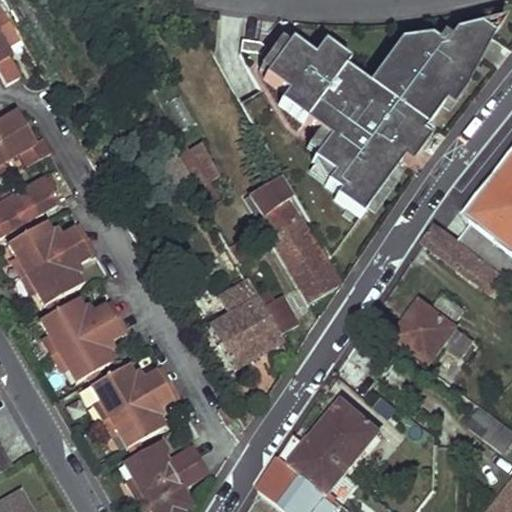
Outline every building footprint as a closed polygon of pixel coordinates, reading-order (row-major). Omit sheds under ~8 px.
[(0,73),(7,85),(20,77),(9,56),(11,54),(8,47),(21,39),(1,3),(0,3),(0,73)] [(290,42),(263,79),(285,95),(278,105),(317,133),(327,141),(315,156),(311,162),(314,165),(331,177),(326,184),(324,186),(337,195),(333,200),(360,219),(368,207),(393,174),(401,162),(425,130),(443,106),(455,89),(492,38),(478,28),(398,43),(366,87),(360,95),(338,79),(343,71),(348,63),(322,44),(312,59),(290,42)] [(259,44),(241,41),(240,52),(261,55),(265,49),(259,44)] [(366,87),(343,71),(338,79),(360,95),(366,87)] [(443,106),(449,111),(462,94),(455,89),(443,106)] [(0,167),(6,164),(20,156),(28,169),(51,156),(42,141),(35,145),(17,113),(0,122),(0,167)] [(401,162),(409,167),(432,135),(425,130),(401,162)] [(317,133),(306,149),(315,156),(327,141),(317,133)] [(202,145),(189,151),(188,148),(176,154),(180,160),(193,183),(197,191),(211,183),(221,178),(212,162),(202,145)] [(150,177),(164,200),(193,183),(180,160),(150,177)] [(472,229),(459,246),(505,280),(511,271),(511,162),(464,224),(472,229)] [(6,164),(0,167),(0,177),(10,171),(6,164)] [(314,165),(309,172),(326,184),(331,177),(314,165)] [(368,207),(375,212),(399,179),(393,174),(368,207)] [(260,220),(278,252),(308,233),(299,217),(296,219),(288,203),(291,201),(279,180),(254,195),(266,216),(260,220)] [(223,204),(211,183),(197,191),(210,212),(223,204)] [(24,194),(34,210),(41,206),(31,190),(24,194)] [(0,239),(38,217),(34,210),(24,194),(23,191),(6,201),(0,204),(0,239)] [(76,230),(93,259),(99,255),(83,226),(76,230)] [(42,227),(9,247),(19,264),(37,294),(46,309),(79,290),(73,280),(69,272),(81,266),(93,259),(76,230),(65,237),(53,244),(48,235),(42,227)] [(424,246),(496,301),(511,284),(505,280),(459,246),(436,228),(424,246)] [(53,244),(65,237),(60,229),(48,235),(53,244)] [(278,252),(309,305),(339,287),(308,233),(278,252)] [(233,254),(242,269),(260,259),(252,244),(233,254)] [(37,294),(19,264),(12,268),(31,298),(37,294)] [(69,272),(73,280),(86,273),(81,266),(69,272)] [(210,329),(235,372),(282,344),(249,282),(220,299),(231,318),(210,329)] [(277,301),(270,290),(258,296),(259,298),(265,308),(277,301)] [(286,297),(277,301),(265,308),(271,319),(281,337),(293,330),(302,325),(286,297)] [(396,341),(430,367),(457,332),(455,330),(464,317),(445,300),(434,315),(422,306),(396,341)] [(72,306),(41,324),(51,342),(68,372),(76,386),(109,367),(103,357),(99,350),(111,343),(123,336),(107,310),(96,316),(84,323),(79,317),(72,306)] [(123,336),(124,338),(131,335),(114,306),(107,310),(123,336)] [(84,323),(96,316),(92,309),(79,317),(84,323)] [(68,372),(51,342),(45,346),(62,376),(68,372)] [(99,350),(103,357),(116,350),(111,343),(99,350)] [(119,436),(128,452),(161,433),(155,423),(151,415),(162,409),(174,402),(158,375),(147,381),(135,388),(131,382),(125,370),(91,389),(102,406),(119,436)] [(158,375),(174,402),(180,398),(165,370),(158,375)] [(135,388),(147,381),(143,375),(131,382),(135,388)] [(231,425),(241,419),(233,405),(223,412),(231,425)] [(119,436),(102,406),(95,410),(112,440),(119,436)] [(151,415),(155,423),(166,416),(162,409),(151,415)] [(260,496),(281,511),(316,511),(380,440),(345,409),(309,450),(297,439),(262,493),(260,496)] [(470,430),(504,456),(511,445),(511,435),(483,413),(470,430)] [(156,448),(124,466),(135,484),(150,511),(188,511),(192,510),(183,494),(206,481),(190,452),(167,466),(156,448)] [(190,452),(206,481),(215,477),(199,448),(190,452)] [(0,475),(11,469),(0,449),(0,475)] [(511,511),(511,477),(484,511),(511,511)] [(150,511),(135,484),(128,488),(142,511),(150,511)] [(28,511),(19,495),(0,505),(0,511),(28,511)]
